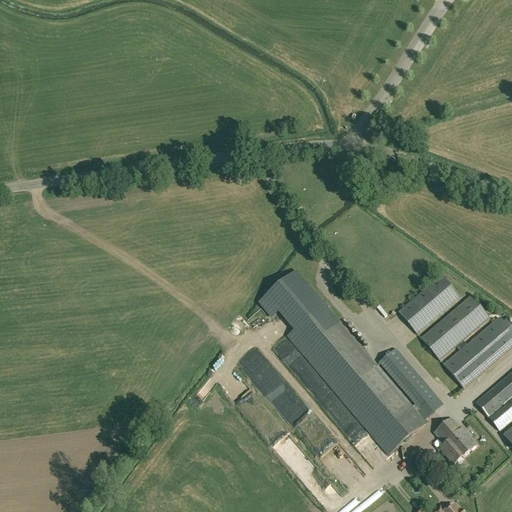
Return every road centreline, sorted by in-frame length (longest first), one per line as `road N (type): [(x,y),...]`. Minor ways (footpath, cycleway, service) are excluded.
road 1 (unclassified): [(0,187),(252,155)]
road 2 (unclassified): [(376,320),(252,155)]
road 3 (unclassified): [(511,198),(347,147)]
